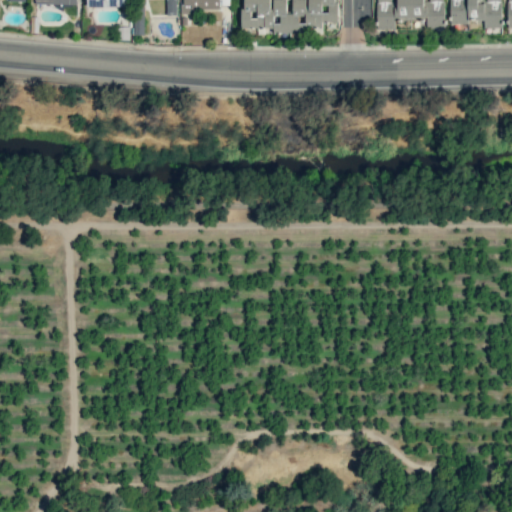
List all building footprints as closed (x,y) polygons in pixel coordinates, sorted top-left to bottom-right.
[(176,0),(165,0),(166,15),(176,15),(176,0)] [(181,0),(182,11),(219,11),(218,0),(181,0)] [(242,0),(242,27),(257,28),(257,32),(322,32),(322,21),(337,21),(337,0),(291,0),(291,13),(286,13),(286,0),(242,0)] [(444,28),(443,0),(428,0),(429,0),(423,1),(422,0),(375,0),(376,29),(395,29),(394,19),(426,18),(426,29),(444,28)] [(449,0),(450,22),(483,22),(483,27),(501,27),(500,0),(449,0)] [(143,34),(144,7),(134,7),(134,34),(143,34)]
